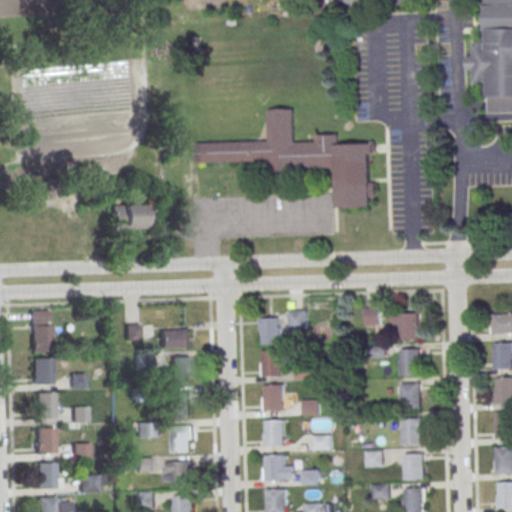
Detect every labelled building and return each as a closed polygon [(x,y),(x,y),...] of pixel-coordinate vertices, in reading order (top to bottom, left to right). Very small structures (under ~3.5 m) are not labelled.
[(511,0),(485,0),(486,40),(473,41),(473,55),(467,55),(467,70),(474,70),(474,84),(487,83),(487,96),(489,96),(490,113),(511,112),(511,0)] [(370,143),(372,182),(376,181),(376,196),(372,196),(372,206),(338,207),(337,166),(270,169),(270,160),(196,162),(196,142),(268,139),(267,109),(293,108),(295,142),(316,141),(315,134),(338,134),(339,144),(370,143)] [(112,204),(112,225),(145,225),(145,204),(112,204)] [(366,308),(381,307),(382,324),(366,325),(366,308)] [(289,310),(307,309),(308,328),(290,329),(289,310)] [(392,328),(400,328),(400,339),(420,339),(420,313),(392,313),(392,328)] [(511,313),(492,313),(492,333),(511,333),(511,313)] [(262,343),(282,343),(281,317),(261,317),(262,343)] [(125,324),(140,323),(140,339),(126,340),(125,324)] [(30,325),(49,324),(50,350),(31,351),(30,325)] [(159,329),(159,347),(189,347),(189,329),(159,329)] [(511,342),(495,343),(496,368),(511,368),(511,342)] [(371,347),(372,357),(386,356),(386,346),(371,347)] [(401,349),(402,374),(421,374),(420,348),(401,349)] [(263,350),(283,350),(283,365),(283,376),(264,376),(263,350)] [(135,353),(152,352),(153,369),(135,369),(135,353)] [(171,356),(190,356),(191,371),(190,371),(190,382),(171,382),(171,367),(172,367),(171,356)] [(31,358),(50,357),(51,383),(32,384),(31,358)] [(84,387),(84,376),(70,376),(70,387),(84,387)] [(511,376),(498,377),(498,402),(511,402),(511,376)] [(402,383),(403,409),(422,408),(421,383),(402,383)] [(135,386),(153,385),(153,401),(136,402),(135,386)] [(265,385),(285,385),(285,400),(284,400),(284,411),(265,411),(265,395),(265,385)] [(172,391),(191,391),(191,406),(190,406),(190,417),(171,417),(171,401),(172,401),(172,391)] [(33,392),(52,392),(53,418),(34,418),(33,392)] [(302,400),(320,399),(321,414),(302,414),(302,400)] [(72,406),(88,405),(88,421),(72,422),(72,406)] [(511,412),(498,412),(498,438),(511,437),(511,412)] [(267,420),(286,419),(286,434),(285,434),(285,445),(266,446),(266,430),(267,430),(267,420)] [(403,419),(404,445),(423,444),(422,419),(403,419)] [(137,421),(154,421),(155,437),(137,437),(137,421)] [(174,426),(192,425),(193,440),(192,440),(192,451),(173,452),(173,436),(174,436),(174,426)] [(35,427),(55,426),(56,443),(53,443),(54,453),(36,454),(35,439),(36,439),(35,427)] [(313,435),(332,434),(333,449),(314,450),(313,435)] [(72,443),(90,442),(90,458),(73,459),(72,443)] [(511,447),(498,447),(498,473),(511,472),(511,447)] [(366,451),(385,450),(385,465),(367,466),(366,451)] [(407,454),(407,479),(426,479),(425,453),(407,454)] [(266,455),(286,454),(286,466),(295,465),(295,477),(285,478),(285,480),(266,481),(266,455)] [(136,457),(153,456),(154,472),(136,473),(136,457)] [(174,461),(193,461),(193,476),(192,476),(193,487),(174,487),(174,471),(175,471),(174,461)] [(33,462),(53,462),(54,488),(34,488),(33,462)] [(301,470),(320,469),(321,484),(302,485),(301,470)] [(80,475),(97,474),(98,490),(80,491),(80,475)] [(511,481),(500,482),(501,508),(511,507),(511,481)] [(373,485),(392,484),(392,498),(374,499),(373,485)] [(267,511),(267,489),(287,488),(288,503),(287,503),(287,511),(267,511)] [(406,489),(406,511),(424,511),(424,488),(406,489)] [(137,492),(155,491),(156,508),(138,508),(137,492)] [(175,495),(193,495),(194,510),(193,510),(193,511),(174,511),(174,506),(175,506),(175,495)] [(35,511),(35,497),(55,496),(55,511),(35,511)] [(304,511),(304,503),(323,503),(323,511),(304,511)]
